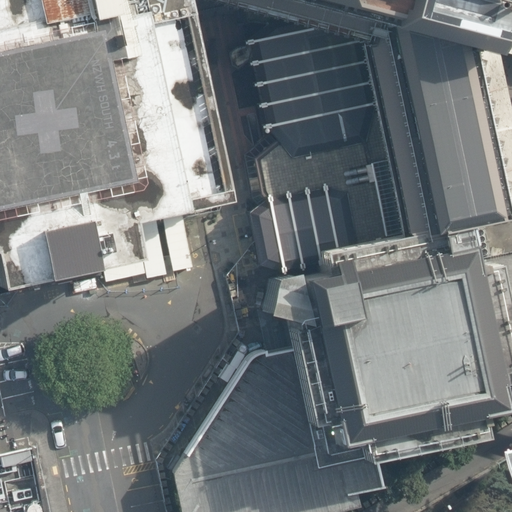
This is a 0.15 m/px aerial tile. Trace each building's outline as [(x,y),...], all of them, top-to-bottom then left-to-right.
[(0,0),(0,286),(35,279),(86,268),(131,259),(123,221),(199,205),(219,201),(177,0),(0,0)] [(365,163),(381,238),(408,233),(412,247),(432,242),(430,234),(460,227),(499,218),(498,213),(465,51),(379,29),(381,19),(308,0),(197,0),(233,10),(351,41),(374,161),(365,163)] [(486,48),(498,0),(308,0),(381,19),(379,29),(465,51),(484,56),(486,48)] [(511,0),(498,0),(486,48),(499,52),(511,55),(511,0)] [(278,270),(280,274),(291,272),(292,278),(317,272),(313,252),(381,238),(365,163),(374,161),(351,41),(233,10),(259,133),(240,154),(245,178),(249,198),(255,205),(245,212),(257,264),(278,270)] [(484,56),(465,51),(498,213),(511,209),(511,114),(499,52),(486,48),(484,56)] [(284,329),(288,348),(306,426),(327,421),(333,444),(356,440),(361,461),(373,458),(480,437),(475,415),(498,409),(500,417),(511,414),(511,368),(489,264),(476,267),(475,263),(467,265),(460,227),(430,234),(432,242),(412,247),(408,233),(381,238),(313,252),(317,272),(292,278),(291,272),(280,274),(268,277),(258,314),(286,321),(288,328),(284,329)] [(489,264),(511,368),(511,367),(511,254),(475,263),(476,267),(489,264)] [(86,268),(35,279),(37,290),(63,284),(89,278),(86,268)] [(262,336),(265,349),(266,354),(288,348),(284,329),(288,328),(286,321),(258,314),(262,336)] [(306,426),(288,348),(266,354),(265,349),(252,351),(244,356),(237,366),(180,455),(172,469),(170,474),(178,511),(334,511),(356,506),(353,493),(380,487),(373,458),(361,461),(356,440),(333,444),(327,421),(306,426)]
